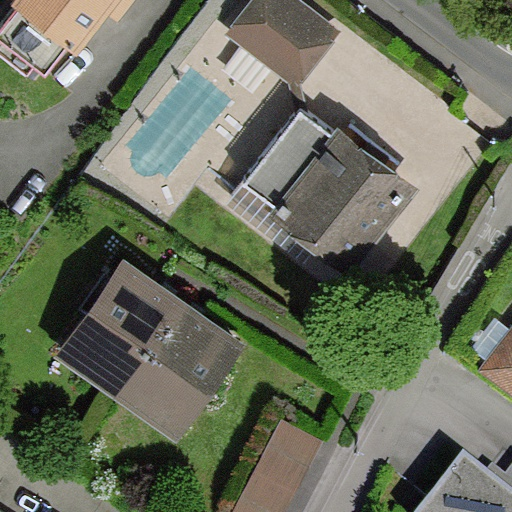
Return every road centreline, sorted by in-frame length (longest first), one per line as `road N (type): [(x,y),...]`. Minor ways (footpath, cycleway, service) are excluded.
road 1 (residential): [(342,511),(397,395),(511,201)]
road 2 (residential): [(409,0),(511,74)]
